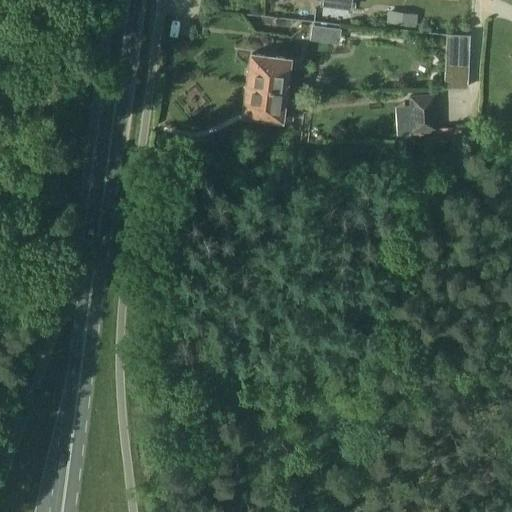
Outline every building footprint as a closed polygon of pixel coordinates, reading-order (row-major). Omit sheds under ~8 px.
[(388,10),(386,22),(416,26),(418,14),(388,10)] [(312,37),(325,39),(326,26),(313,25),(312,37)] [(469,36),(445,34),(445,44),(469,45),(469,36)] [(285,89),(287,67),(297,68),(300,60),(289,57),(289,56),(251,52),(247,80),(285,89)] [(285,89),(247,80),(243,113),(281,118),(281,117),(291,117),(293,110),(282,108),(285,89)] [(433,93),(409,95),(412,130),(436,128),(433,93)]
